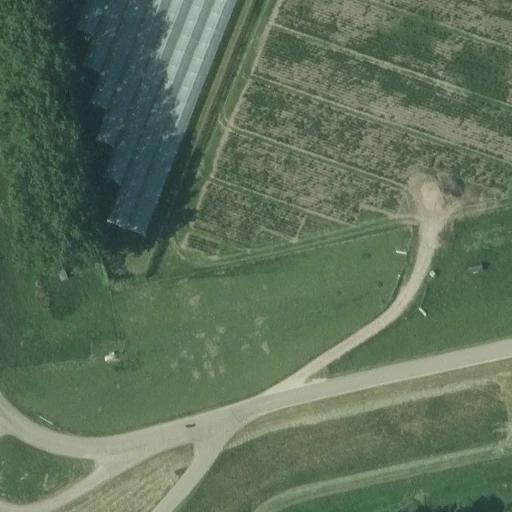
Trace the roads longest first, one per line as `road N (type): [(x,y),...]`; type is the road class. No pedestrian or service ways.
road 1 (unclassified): [(511,350),(236,414)]
road 2 (track): [(260,408),(397,310),(418,283),(431,218)]
road 3 (unclassified): [(148,438),(99,449),(62,445),(26,434),(1,414)]
road 4 (unclassified): [(148,438),(107,474),(39,511)]
road 5 (unclassified): [(236,414),(160,511)]
